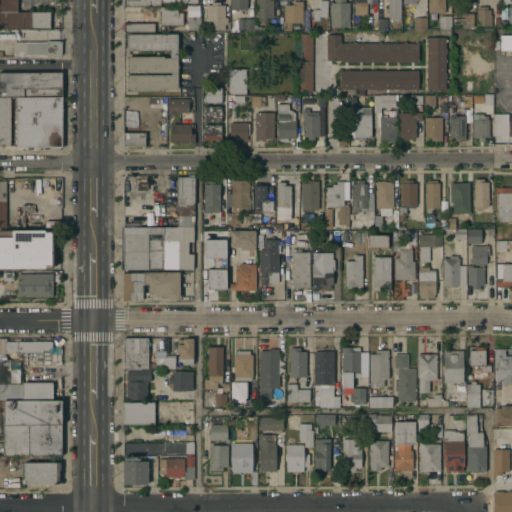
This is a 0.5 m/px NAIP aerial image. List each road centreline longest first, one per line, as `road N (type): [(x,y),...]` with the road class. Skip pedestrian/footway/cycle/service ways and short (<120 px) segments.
road 1 (residential): [(511,161),(0,165)]
road 2 (residential): [(511,320),(0,321)]
road 3 (residential): [(459,511),(0,506)]
road 4 (secondary): [(92,121),(92,0)]
